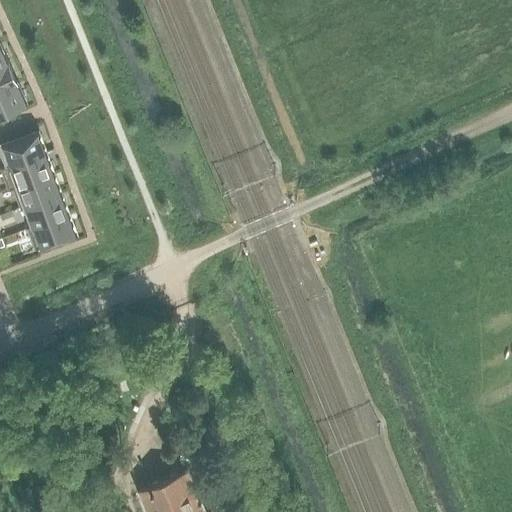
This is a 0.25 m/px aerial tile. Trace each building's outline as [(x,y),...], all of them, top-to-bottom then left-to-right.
[(0,90),(17,82),(7,61),(0,64),(0,90)] [(0,114),(26,102),(17,82),(0,90),(0,114)] [(46,151),(38,131),(2,144),(9,164),(46,151)] [(9,190),(13,188),(54,173),(46,151),(9,164),(0,168),(9,190)] [(20,208),(25,207),(61,193),(54,173),(13,188),(20,208)] [(25,207),(32,227),(69,214),(61,193),(25,207)] [(40,247),(76,234),(69,214),(32,227),(40,247)] [(205,511),(187,468),(137,489),(146,511),(205,511)]
